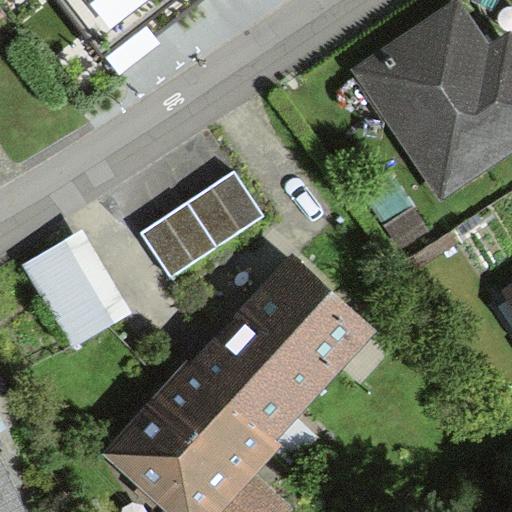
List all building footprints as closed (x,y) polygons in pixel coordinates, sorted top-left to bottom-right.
[(60,0),(104,57),(179,0),(60,0)] [(447,16),(360,76),(438,188),(511,136),(511,75),(496,53),(480,64),(447,16)] [(135,239),(167,284),(253,222),(221,178),(135,239)] [(422,242),(405,217),(376,236),(393,261),(422,242)] [(32,259),(78,345),(141,312),(96,226),(32,259)] [(287,275),(107,462),(159,511),(269,511),(233,477),(360,345),(287,275)] [(511,335),(511,296),(495,307),(511,335)]
